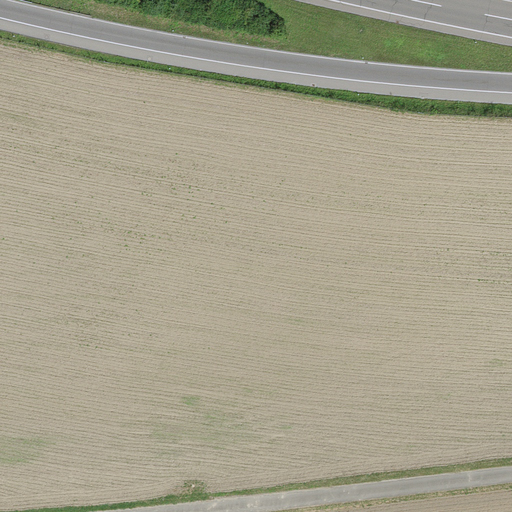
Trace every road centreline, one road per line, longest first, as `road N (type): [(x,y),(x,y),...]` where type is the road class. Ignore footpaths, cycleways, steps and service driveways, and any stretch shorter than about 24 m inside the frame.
road 1 (motorway): [(0,8),(293,63),(511,82)]
road 2 (track): [(511,472),(160,511)]
